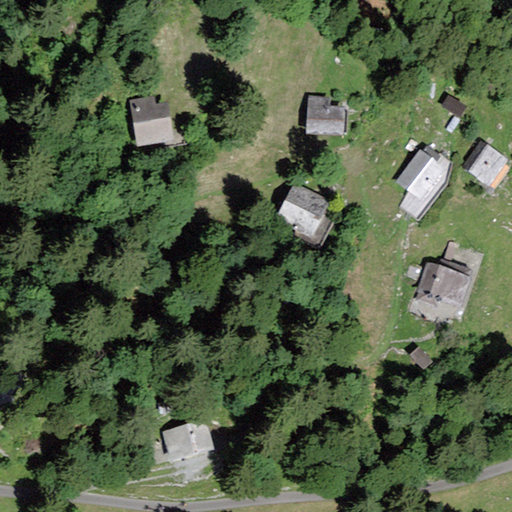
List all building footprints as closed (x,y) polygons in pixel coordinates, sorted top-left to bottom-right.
[(496,79),(500,86),(511,80),(507,72),(496,79)] [(149,142),(147,135),(168,132),(164,109),(154,110),(152,100),(134,102),(141,143),(149,142)] [(312,100),(310,132),(336,134),(337,110),(326,110),(326,101),(312,100)] [(445,108),(456,115),(461,109),(450,102),(445,108)] [(149,142),(169,138),(168,132),(147,135),(149,142)] [(477,148),(464,172),(486,184),(499,161),(477,148)] [(421,155),(400,183),(420,198),(441,171),(421,155)] [(279,219),(311,235),(322,213),(313,209),(318,200),(295,188),(279,219)] [(430,268),(421,292),(458,305),(470,272),(442,262),(439,271),(430,268)] [(423,369),(430,362),(420,351),(412,357),(423,369)] [(161,405),(162,415),(182,411),(181,401),(161,405)] [(167,435),(173,460),(211,450),(204,425),(167,435)]
